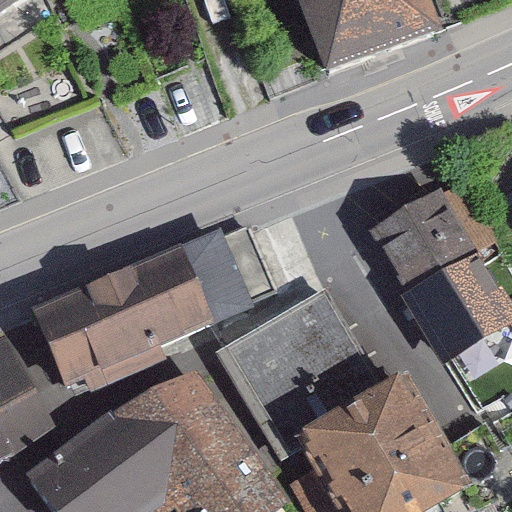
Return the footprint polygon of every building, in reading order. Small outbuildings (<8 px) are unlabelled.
[(0,0),(0,57),(97,13),(91,0),(0,0)] [(460,0),(327,0),(360,78),(473,31),(460,0)] [(510,272),(461,186),(369,238),(418,324),(510,272)] [(206,249),(35,325),(71,405),(242,330),(206,249)] [(511,422),(511,285),(424,336),(484,439),(511,422)] [(450,511),(455,509),(332,303),(236,360),(326,511),(450,511)] [(0,476),(70,431),(12,342),(0,349),(0,476)] [(301,511),(208,375),(44,485),(62,511),(177,511),(183,508),(186,511),(301,511)]
